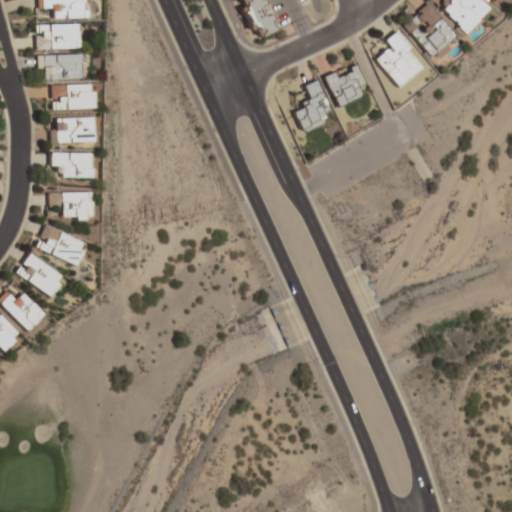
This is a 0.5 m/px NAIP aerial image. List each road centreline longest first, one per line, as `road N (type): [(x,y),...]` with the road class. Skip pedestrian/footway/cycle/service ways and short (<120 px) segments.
road 1 (secondary): [(163,0),(360,435),(387,511)]
road 2 (secondary): [(431,511),(368,349),(208,0)]
road 3 (residential): [(0,57),(20,107),(20,213),(0,248)]
road 4 (residential): [(204,92),(356,19),(379,0)]
